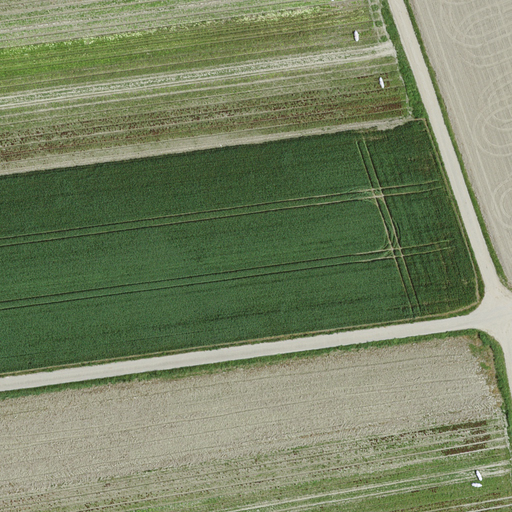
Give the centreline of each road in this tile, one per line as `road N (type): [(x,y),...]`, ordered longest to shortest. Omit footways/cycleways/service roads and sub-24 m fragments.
road 1 (unclassified): [(511,313),(0,384)]
road 2 (track): [(511,365),(393,0)]
